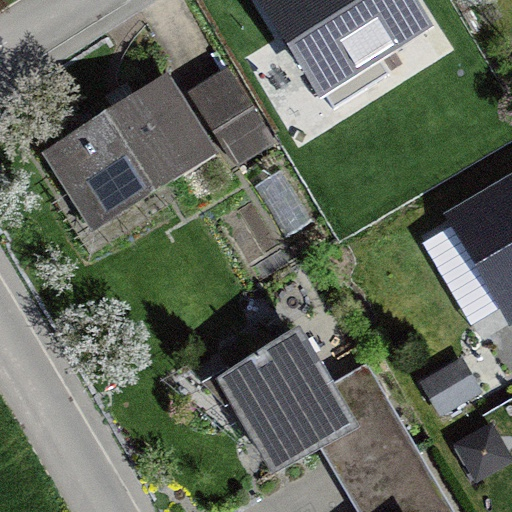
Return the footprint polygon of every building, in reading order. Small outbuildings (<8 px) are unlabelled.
[(278,0),(261,11),(331,122),(389,86),(376,66),(424,37),(401,0),(278,0)] [(226,88),(188,111),(216,158),(230,181),(268,158),(226,88)] [(91,234),(216,158),(188,111),(175,91),(50,168),(91,234)] [(511,189),(447,229),(507,327),(511,324),(511,189)] [(299,333),(215,381),(273,480),(320,453),(357,431),(330,385),(299,333)] [(453,511),(366,363),(330,385),(357,431),(320,453),(354,511),(453,511)] [(477,402),(458,370),(419,394),(437,425),(477,402)] [(511,459),(491,425),(455,447),(477,484),(511,463),(511,459)]
